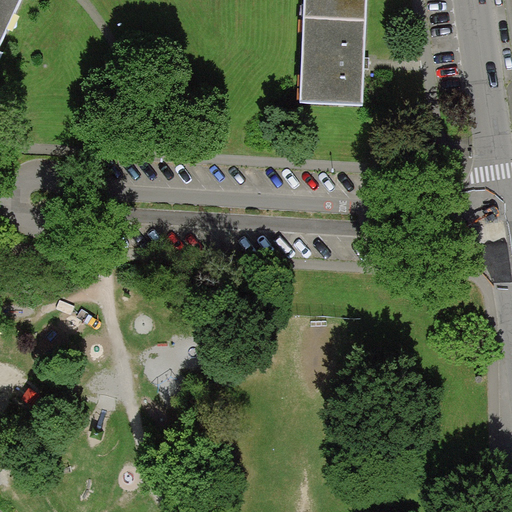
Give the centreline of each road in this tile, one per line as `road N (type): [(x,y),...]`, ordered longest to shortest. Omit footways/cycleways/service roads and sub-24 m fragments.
road 1 (residential): [(511,234),(0,198)]
road 2 (residential): [(480,0),(511,210)]
